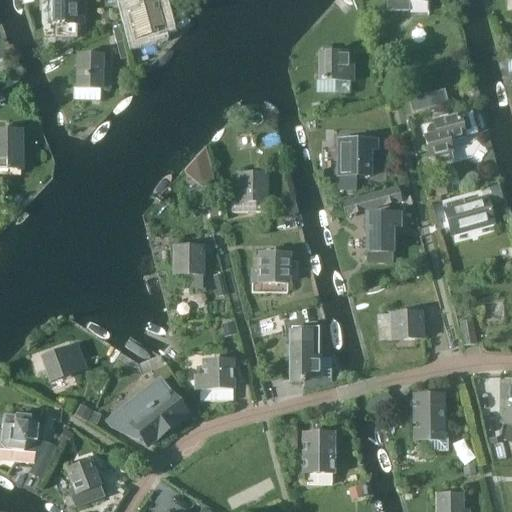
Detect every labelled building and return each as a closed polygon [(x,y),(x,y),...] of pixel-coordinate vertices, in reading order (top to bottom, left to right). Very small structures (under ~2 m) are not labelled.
[(52,0),(52,26),(82,26),(81,0),(52,0)] [(386,0),(387,12),(408,12),(408,3),(428,3),(428,0),(386,0)] [(153,32),(164,29),(157,1),(138,6),(139,11),(127,14),(135,42),(154,37),(153,32)] [(350,95),(350,54),(331,54),(331,49),(322,48),(322,81),(316,81),(316,95),(350,95)] [(109,90),(109,73),(101,73),(101,57),(78,57),(77,90),(101,91),(101,90),(109,90)] [(406,107),(409,118),(429,113),(426,102),(406,107)] [(434,122),(435,126),(430,127),(427,131),(429,136),(425,137),(430,158),(435,156),(437,164),(452,160),(450,152),(451,152),(448,141),(476,134),(471,113),(434,122)] [(0,170),(20,171),(20,132),(0,131),(0,170)] [(344,157),(339,157),(339,177),(339,192),(355,192),(355,177),(369,177),(369,150),(376,150),(375,141),(369,141),(344,141),(344,157)] [(265,203),(266,175),(238,175),(237,203),(265,203)] [(440,197),(452,194),(448,182),(437,185),(440,197)] [(502,183),(487,187),(489,195),(504,192),(502,183)] [(452,232),(490,222),(485,203),(465,208),(463,200),(444,205),(452,232)] [(366,215),(366,264),(391,264),(391,263),(391,228),(399,227),(398,215),(366,215)] [(201,289),(201,273),(202,249),(174,248),(173,276),(167,276),(167,289),(201,289)] [(260,255),(259,273),(252,273),(252,283),(288,284),(289,273),(288,273),(288,256),(260,255)] [(390,341),(420,340),(420,314),(389,315),(390,341)] [(460,323),(464,347),(476,345),(472,321),(460,323)] [(310,334),(290,334),(290,345),(290,383),(303,383),(303,389),(306,389),(305,392),(330,386),(330,379),(330,360),(319,360),(319,358),(310,358),(310,345),(310,334)] [(50,383),(85,371),(76,346),(41,359),(50,383)] [(199,402),(232,402),(231,362),(203,362),(204,390),(199,391),(199,402)] [(159,381),(107,423),(111,428),(136,440),(139,437),(147,448),(187,416),(159,381)] [(506,424),(502,442),(511,443),(511,386),(509,400),(511,401),(510,408),(507,408),(503,423),(506,424)] [(415,397),(415,442),(428,442),(428,451),(447,451),(447,434),(442,434),(441,397),(415,397)] [(0,430),(0,450),(11,451),(23,453),(23,452),(27,453),(36,446),(36,442),(38,426),(35,426),(30,421),(31,418),(15,416),(3,415),(2,426),(2,430),(0,430)] [(67,432),(60,442),(65,445),(71,435),(67,432)] [(313,435),(313,440),(303,440),(303,475),(307,475),(307,486),(333,486),(333,435),(313,435)] [(295,454),(294,438),(283,438),(283,455),(295,454)] [(44,446),(34,468),(42,472),(53,450),(44,446)] [(103,499),(90,462),(67,471),(76,495),(69,497),(74,510),(103,499)] [(362,487),(350,489),(352,500),(364,497),(362,487)] [(436,511),(468,511),(468,510),(461,511),(461,494),(436,495),(436,511)]
